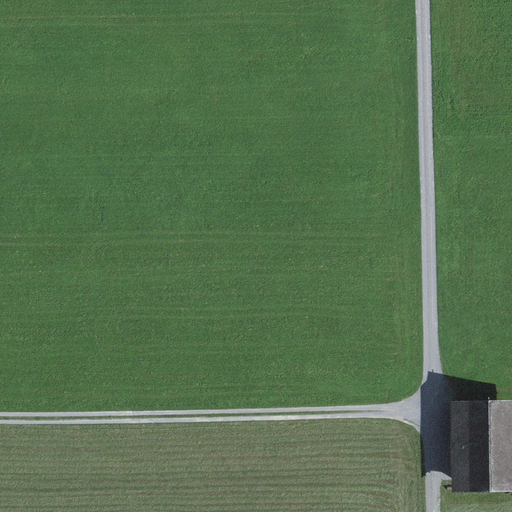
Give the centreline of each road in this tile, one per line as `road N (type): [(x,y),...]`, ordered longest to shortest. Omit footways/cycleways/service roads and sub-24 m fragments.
road 1 (track): [(425,0),(434,511)]
road 2 (track): [(0,415),(432,410)]
